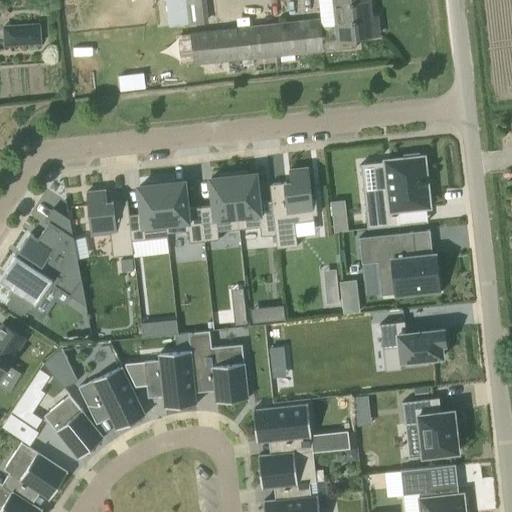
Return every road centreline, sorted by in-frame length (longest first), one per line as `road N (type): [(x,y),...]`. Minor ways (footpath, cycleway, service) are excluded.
road 1 (residential): [(466,106),(54,151),(30,165),(0,210)]
road 2 (residential): [(511,500),(466,106)]
road 3 (residential): [(230,511),(220,452),(200,438),(165,441),(131,457),(80,511)]
